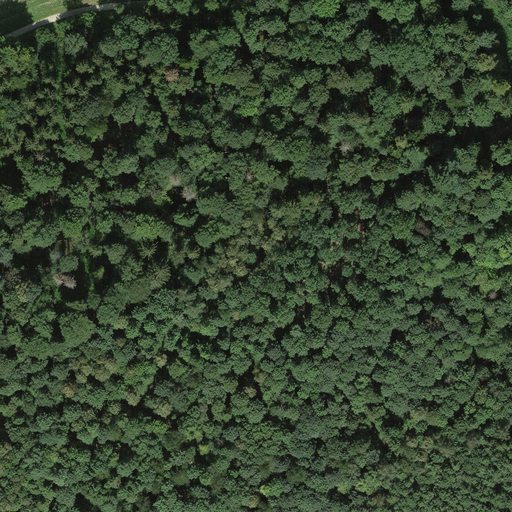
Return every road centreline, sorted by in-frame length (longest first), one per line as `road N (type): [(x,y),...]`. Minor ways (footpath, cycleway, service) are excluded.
road 1 (track): [(0,426),(225,470),(313,511)]
road 2 (track): [(160,0),(38,27),(0,45)]
